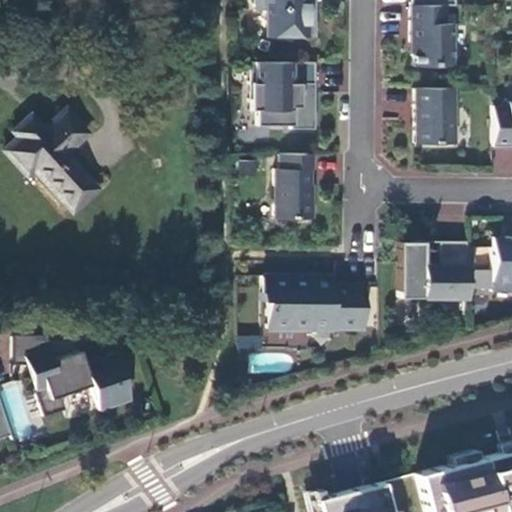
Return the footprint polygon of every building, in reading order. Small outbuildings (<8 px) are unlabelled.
[(254,0),(254,10),(263,10),(263,23),(268,37),(286,37),(290,31),(298,37),(313,37),(314,1),(307,1),(306,0),(254,0)] [(444,24),(444,5),(409,5),(408,42),(411,42),(410,66),(451,66),(451,24),(444,24)] [(288,129),(312,129),(312,94),(297,93),(297,84),(312,84),(312,62),(247,61),(246,110),(251,110),(251,125),(288,125),(288,129)] [(452,144),(452,88),(412,88),(411,143),(452,144)] [(506,106),(491,105),(490,146),(511,146),(511,101),(506,102),(506,106)] [(14,136),(0,150),(0,151),(23,173),(30,168),(69,209),(93,187),(63,154),(86,133),(63,110),(41,131),(25,116),(9,131),(14,136)] [(312,154),(277,154),(277,169),(272,169),(272,218),(312,219),(312,197),(309,197),(310,170),(312,170),(312,154)] [(511,236),(488,236),(488,281),(511,281),(511,286),(511,236)] [(464,297),(464,241),(437,241),(437,264),(422,264),(421,241),(411,241),(396,241),(396,297),(464,297)] [(306,275),(259,275),(259,300),(264,300),(264,328),(329,328),(329,326),(360,327),(360,286),(330,285),(330,283),(306,283),(306,275)] [(10,334),(10,364),(23,364),(32,390),(42,386),(46,398),(57,394),(87,384),(95,409),(127,399),(112,353),(81,363),(77,349),(48,359),(45,349),(45,334),(10,334)] [(42,386),(32,390),(41,416),(62,409),(57,394),(46,398),(42,386)] [(0,437),(8,434),(0,409),(0,437)] [(508,449),(511,447),(511,438),(493,443),(495,452),(508,449)] [(447,464),(411,473),(421,511),(511,511),(511,447),(508,449),(495,452),(474,457),(447,464)] [(447,464),(474,457),(472,449),(445,455),(447,464)] [(387,511),(379,481),(318,497),(311,499),(313,511),(387,511)] [(313,511),(311,499),(318,497),(317,488),(300,492),(304,511),(313,511)]
